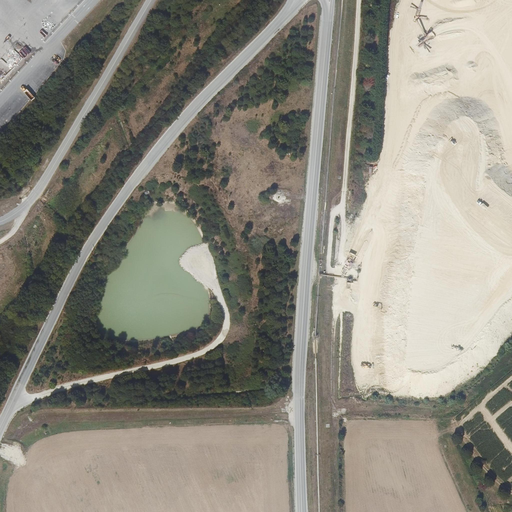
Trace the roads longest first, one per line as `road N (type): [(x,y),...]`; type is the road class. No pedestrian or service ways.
road 1 (track): [(359,0),(332,342),(335,409)]
road 2 (track): [(0,445),(35,435),(56,418),(299,411)]
road 3 (track): [(201,263),(226,318),(214,344),(13,400)]
